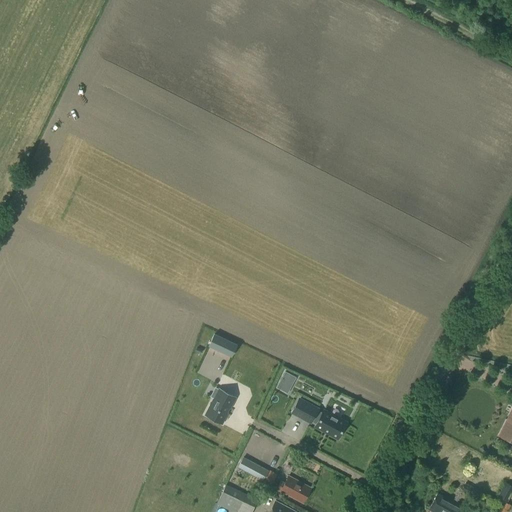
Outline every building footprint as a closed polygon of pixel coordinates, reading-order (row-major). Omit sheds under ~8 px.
[(231,357),(237,345),(214,334),(208,346),(231,357)] [(329,392),(338,396),(340,391),(331,387),(329,392)] [(224,427),(238,402),(221,392),(206,419),(224,427)] [(322,413),(317,410),(317,409),(299,400),(292,412),(310,422),(312,419),(317,422),(315,426),(337,438),(346,423),(323,411),(322,413)] [(511,414),(501,437),(511,443),(511,414)] [(260,446),(257,454),(267,458),(270,450),(260,446)] [(238,469),(263,482),(269,471),(244,457),(238,469)] [(310,488),(296,480),(288,476),(284,482),(280,480),(277,487),(288,493),(287,495),(303,503),(311,488),(310,488)] [(506,511),(507,511),(506,511),(507,509),(508,509),(510,505),(506,503),(511,492),(511,486),(505,483),(496,501),(505,505),(501,511),(475,511),(445,496),(444,497),(437,494),(428,510),(431,511),(506,511)] [(477,500),(481,492),(465,484),(461,491),(477,500)] [(231,511),(251,511),(257,500),(225,486),(216,505),(231,511)] [(296,511),(275,501),(269,511),(296,511)]
